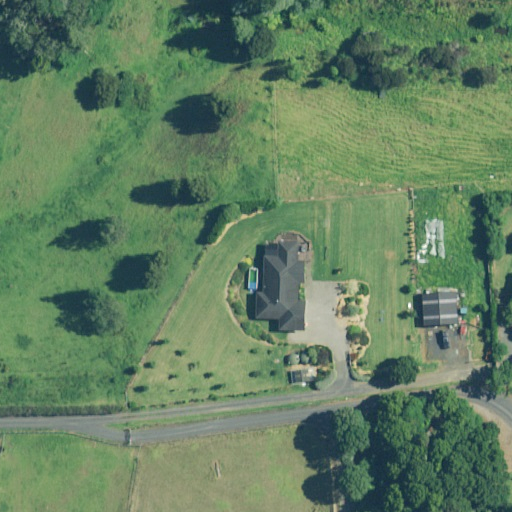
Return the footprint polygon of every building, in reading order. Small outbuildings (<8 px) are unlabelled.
[(218,18),(198,17),(197,34),(217,35),(218,18)] [(299,243),(280,242),(279,257),(266,257),(264,292),(258,291),(256,318),(280,319),(279,331),(305,333),(307,301),(304,301),(306,262),(298,261),(299,243)] [(458,326),(457,293),(424,294),(425,327),(458,326)] [(290,369),(312,366),(310,351),(285,354),(287,369),(290,369)] [(312,366),(290,369),(292,385),(315,382),(312,366)]
